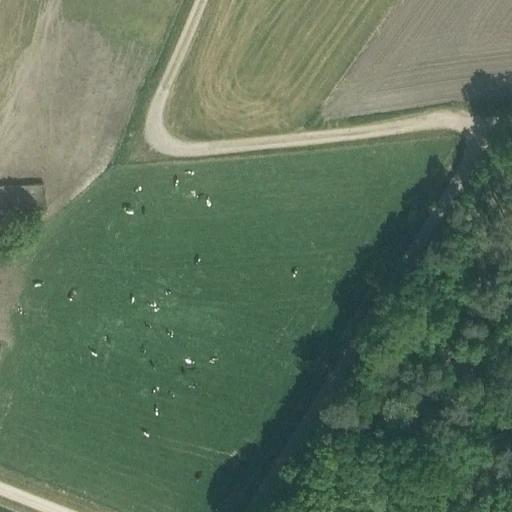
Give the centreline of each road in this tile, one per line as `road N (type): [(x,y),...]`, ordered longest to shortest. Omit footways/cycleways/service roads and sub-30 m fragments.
road 1 (unclassified): [(250,511),(484,128),(511,124)]
road 2 (track): [(484,128),(456,122),(207,146),(165,141),(158,110),(199,0)]
